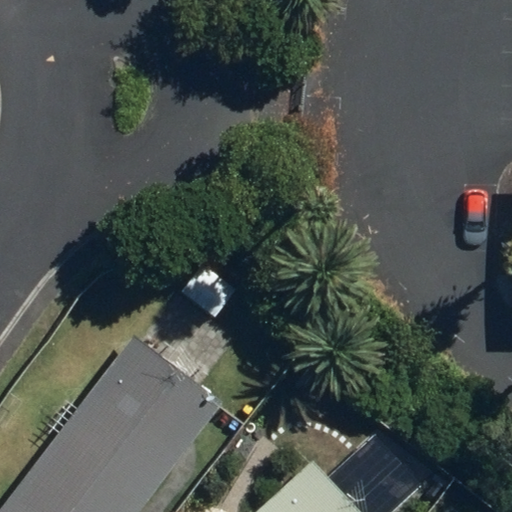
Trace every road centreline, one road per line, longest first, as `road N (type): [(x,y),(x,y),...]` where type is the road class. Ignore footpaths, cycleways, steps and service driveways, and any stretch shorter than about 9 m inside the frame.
road 1 (residential): [(91,0),(123,1),(169,21),(197,59),(192,125),(170,151),(138,163),(55,156)]
road 2 (residential): [(55,156),(69,93),(31,0)]
